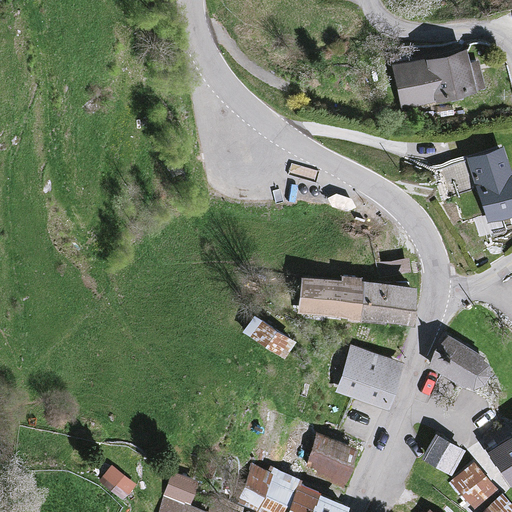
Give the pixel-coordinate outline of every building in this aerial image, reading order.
[(484,85),(474,41),(390,59),(400,104),(484,85)] [(511,170),(504,143),(445,160),(461,219),(483,213),(486,222),(511,215),(511,170)] [(299,314),(414,317),(415,277),(301,273),(299,314)] [(259,317),(249,334),(285,354),(295,336),(259,317)] [(436,334),(415,365),(451,389),(465,389),(473,381),(476,370),(472,358),(436,334)] [(387,404),(405,358),(351,338),(334,385),(387,404)] [(347,478),(358,440),(314,428),(303,465),(347,478)] [(511,430),(485,444),(509,489),(511,487),(511,430)] [(435,433),(423,460),(453,474),(466,446),(435,433)] [(253,457),(233,502),(256,511),(344,511),(350,498),(253,457)] [(473,511),(499,492),(475,461),(449,481),(473,511)] [(126,496),(136,482),(111,463),(100,476),(126,496)] [(170,470),(157,511),(257,511),(230,504),(227,511),(216,511),(189,504),(197,478),(170,470)] [(511,511),(511,505),(507,499),(488,511),(511,511)]
